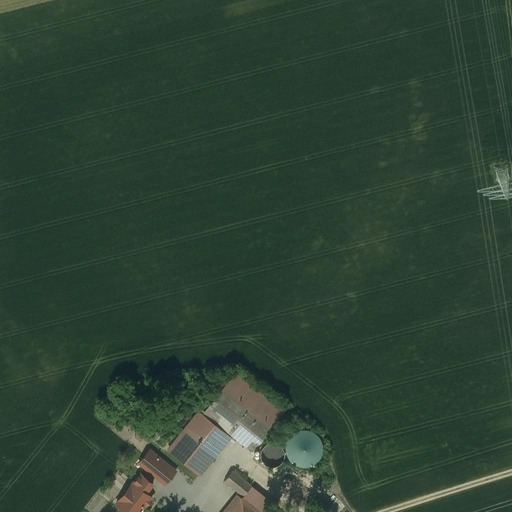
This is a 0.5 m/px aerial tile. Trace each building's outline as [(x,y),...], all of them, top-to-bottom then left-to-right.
[(285,411),(236,372),(205,411),(204,412),(238,439),(253,451),(285,411)] [(204,412),(205,411),(202,409),(169,450),(200,475),(230,437),(236,442),(238,439),(204,412)] [(281,440),(297,468),(323,453),(307,425),(281,440)] [(155,454),(143,469),(188,506),(200,491),(155,454)] [(244,496),(252,486),(232,471),(225,480),(244,496)] [(140,474),(134,482),(146,492),(153,483),(140,474)] [(144,507),(152,497),(146,492),(134,482),(116,503),(127,511),(135,511),(141,505),(144,507)] [(244,496),(242,498),(259,511),(261,511),(264,509),(270,501),(252,486),(244,496)] [(259,511),(242,498),(230,511),(259,511)]
